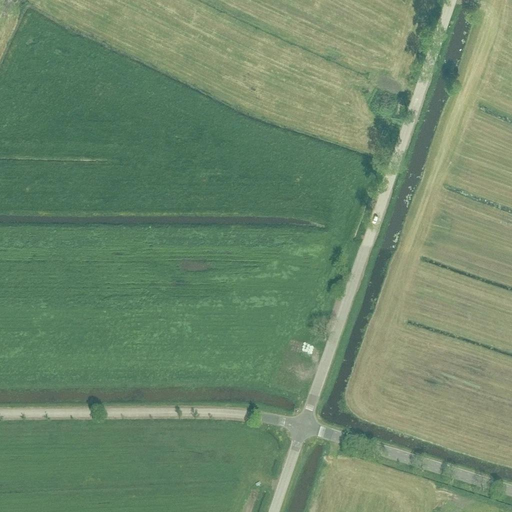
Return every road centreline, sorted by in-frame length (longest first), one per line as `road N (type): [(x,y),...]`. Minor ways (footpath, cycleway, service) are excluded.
road 1 (unclassified): [(302,427),(450,0)]
road 2 (unclassified): [(0,414),(269,419)]
road 3 (unclassified): [(511,493),(302,427)]
